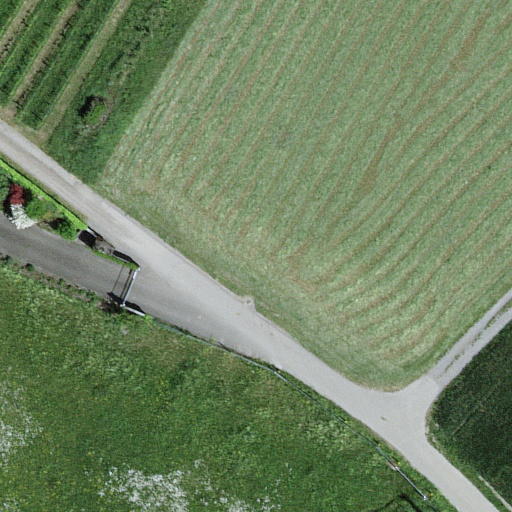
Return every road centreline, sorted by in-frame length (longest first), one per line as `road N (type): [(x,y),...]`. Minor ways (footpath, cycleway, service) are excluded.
road 1 (track): [(0,134),(388,426)]
road 2 (track): [(388,426),(511,309)]
road 3 (track): [(388,426),(481,511)]
